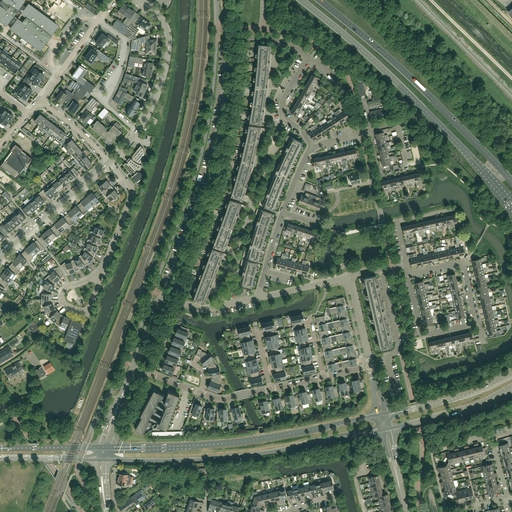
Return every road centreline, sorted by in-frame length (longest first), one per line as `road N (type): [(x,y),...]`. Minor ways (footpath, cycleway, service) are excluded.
road 1 (primary): [(298,0),(425,110),(511,207)]
road 2 (tertiary): [(104,458),(236,456),(385,430)]
road 3 (tertiary): [(381,414),(241,441),(106,447)]
road 4 (primary): [(511,181),(402,69),(318,0)]
road 5 (residential): [(162,294),(209,162),(227,42)]
road 6 (residential): [(311,149),(281,114),(306,55),(271,40),(227,42)]
road 7 (tertiary): [(136,132),(158,91),(168,47),(158,14),(139,0)]
road 8 (tertiary): [(0,258),(109,162)]
road 9 (residential): [(97,19),(124,40),(102,97),(136,132)]
road 10 (tertiary): [(511,375),(461,397),(381,414)]
road 11 (tertiary): [(385,430),(511,390)]
road 12 (residential): [(394,391),(386,356),(397,340),(381,268)]
road 13 (residential): [(103,272),(132,189),(109,162)]
road 14 (residential): [(409,274),(422,334),(474,318)]
